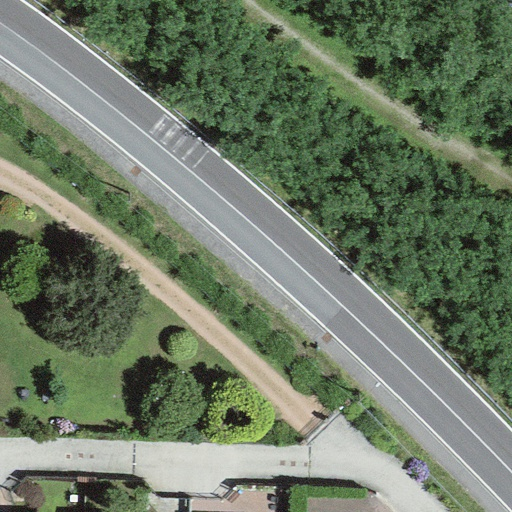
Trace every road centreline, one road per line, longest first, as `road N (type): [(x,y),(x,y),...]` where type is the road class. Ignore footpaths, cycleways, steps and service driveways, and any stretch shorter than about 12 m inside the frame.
road 1 (primary): [(0,25),(126,121),(418,376),(511,473)]
road 2 (track): [(511,178),(440,139),(254,0)]
